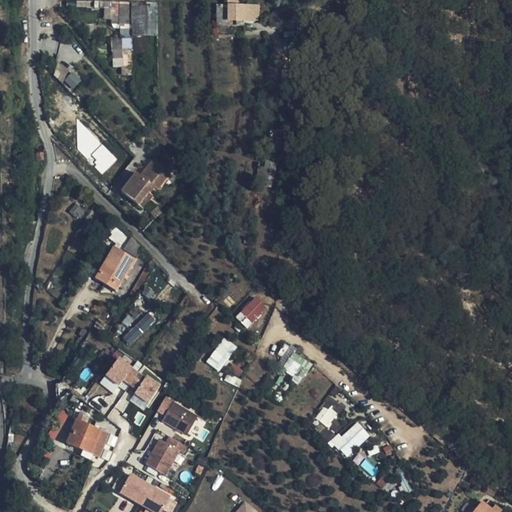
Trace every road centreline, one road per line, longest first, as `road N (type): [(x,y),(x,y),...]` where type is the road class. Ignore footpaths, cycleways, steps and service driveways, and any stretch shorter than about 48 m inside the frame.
road 1 (track): [(394,0),(369,240),(401,341),(511,434)]
road 2 (residential): [(34,0),(37,94),(53,165),(31,282),(34,376)]
road 3 (residential): [(34,376),(47,387),(48,403),(20,467),(59,511)]
